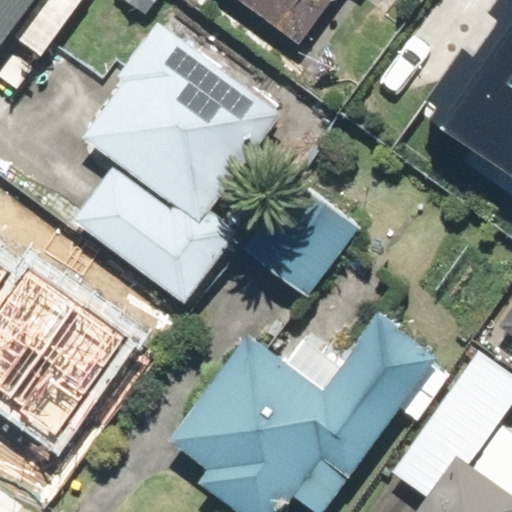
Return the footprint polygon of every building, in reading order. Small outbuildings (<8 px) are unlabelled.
[(0,0),(0,85),(12,95),(85,0),(0,0)] [(233,0),(295,44),(326,0),(233,0)] [(511,0),(479,0),(407,92),(511,174),(511,0)] [(283,110),(153,14),(68,129),(108,159),(64,219),(181,305),(287,160),(261,140),(283,110)] [(305,298),(354,223),(293,182),(244,257),(305,298)] [(32,279),(0,322),(0,399),(53,437),(121,342),(32,279)] [(511,302),(497,324),(511,334),(511,302)] [(319,380),(248,328),(168,439),(205,466),(192,484),(230,511),(275,511),(288,496),(310,511),(322,511),(433,361),(368,313),(319,380)] [(511,396),(511,376),(476,350),(391,470),(423,493),(409,511),(511,511),(511,467),(478,444),(511,396)]
